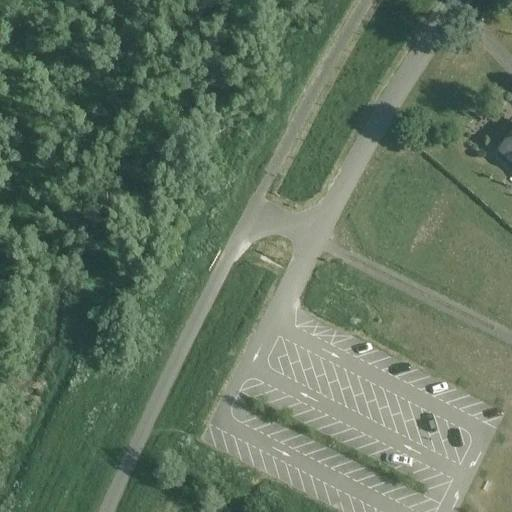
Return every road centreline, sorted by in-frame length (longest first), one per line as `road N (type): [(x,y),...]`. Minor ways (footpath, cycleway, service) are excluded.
road 1 (unclassified): [(317,242),(250,212),(107,511)]
road 2 (unclassified): [(317,242),(391,99),(457,0)]
